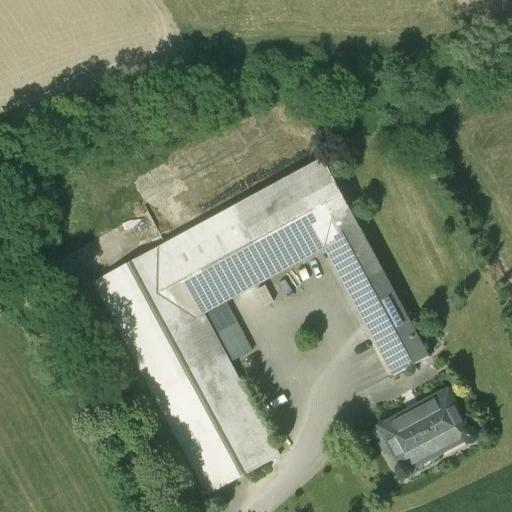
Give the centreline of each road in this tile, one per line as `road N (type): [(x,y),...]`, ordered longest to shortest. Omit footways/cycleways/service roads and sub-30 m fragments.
road 1 (track): [(0,291),(36,302),(55,325),(156,511)]
road 2 (track): [(259,511),(297,477),(315,432),(315,414),(272,319)]
road 3 (track): [(19,292),(147,227)]
